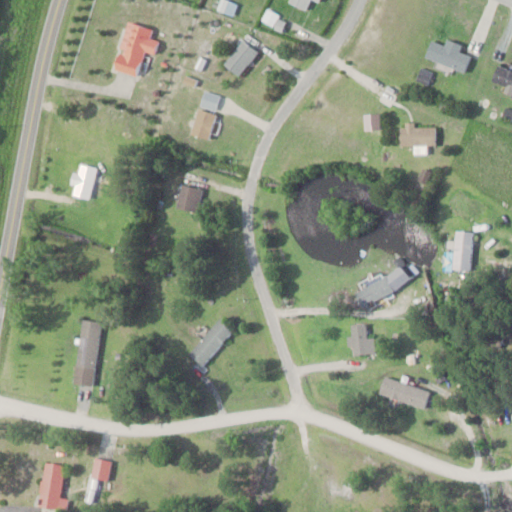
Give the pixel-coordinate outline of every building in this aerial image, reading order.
[(282,0),(282,2),(305,10),(308,0),(309,0),(318,3),(319,0),(282,0)] [(152,27),(126,19),(111,67),(136,74),(144,50),(154,53),(158,39),(149,36),(152,27)] [(257,51),(240,38),(221,64),(238,76),(257,51)] [(470,55),(461,51),(463,46),(445,39),(443,45),(430,40),(423,57),(464,72),(470,55)] [(511,70),(496,65),(490,81),(511,88),(511,70)] [(189,131),(209,138),(216,113),(197,107),(189,131)] [(435,145),(434,126),(413,126),(413,122),(399,122),(400,145),(413,145),(413,153),(426,153),(425,145),(435,145)] [(88,198),(98,168),(79,161),(68,191),(88,198)] [(175,206),(197,210),(201,187),(180,183),(175,206)] [(471,230),(454,230),(454,268),(471,268),(471,230)] [(365,304),(394,289),(387,274),(357,289),(365,304)] [(233,328),(218,316),(186,355),(201,367),(233,328)] [(96,368),(101,320),(81,318),(76,366),(96,368)] [(367,323),(349,323),(349,352),(374,352),(374,336),(367,336),(367,323)] [(429,389),(382,375),(376,393),(423,407),(429,389)] [(111,459),(93,456),(90,477),(107,480),(111,459)] [(63,463),(42,461),(37,506),(66,509),(68,497),(59,496),(63,463)]
